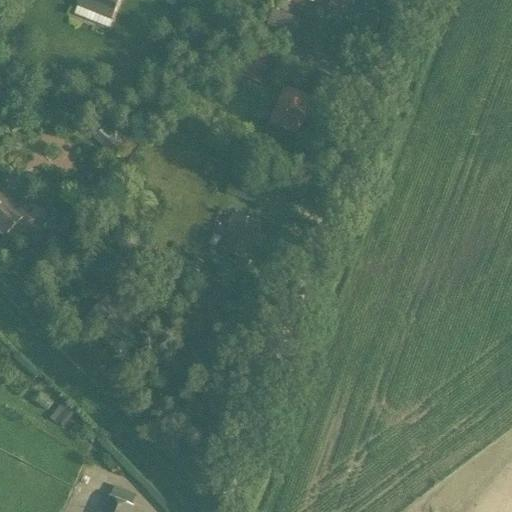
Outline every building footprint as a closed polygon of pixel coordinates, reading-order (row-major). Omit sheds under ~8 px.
[(80,0),(80,2),(100,10),(98,14),(112,20),(120,0),(80,0)] [(250,15),(260,19),(265,8),(253,3),(252,5),(238,0),(232,0),(230,6),(231,7),(230,10),(249,18),(250,15)] [(288,20),(294,0),(275,0),(271,15),(288,20)] [(315,0),(315,2),(340,11),(343,0),(315,0)] [(238,74),(262,85),(274,57),(250,47),(238,74)] [(270,125),(292,134),(307,98),(285,89),(270,125)] [(126,145),(106,127),(92,144),(111,162),(126,145)] [(22,200),(16,206),(0,189),(0,227),(7,234),(26,216),(25,215),(31,209),(22,200)] [(244,259),(255,223),(233,216),(221,253),(244,259)] [(89,295),(99,307),(89,317),(98,326),(95,329),(114,349),(137,329),(135,327),(146,315),(137,307),(126,319),(108,300),(132,278),(116,260),(102,272),(107,279),(89,295)] [(102,511),(131,511),(134,506),(132,505),(136,495),(114,486),(102,511)]
